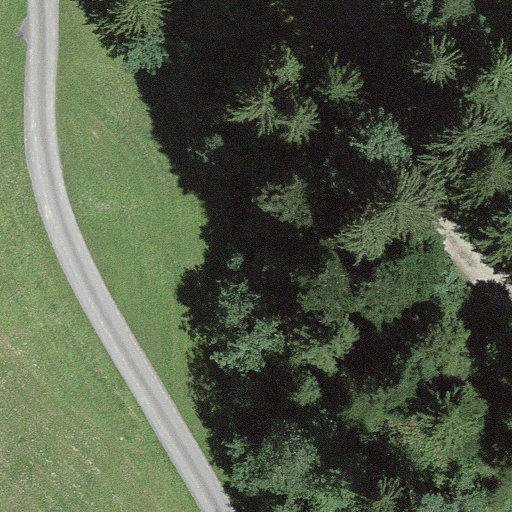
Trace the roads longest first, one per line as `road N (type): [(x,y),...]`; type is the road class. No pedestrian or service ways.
road 1 (track): [(218,511),(67,248),(49,197),(40,128),(43,0)]
road 2 (track): [(324,0),(385,197)]
